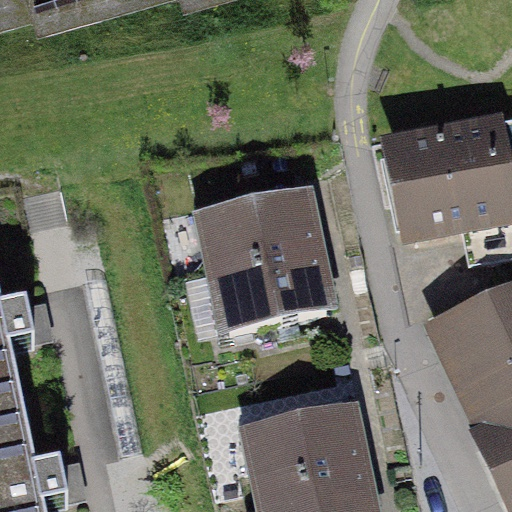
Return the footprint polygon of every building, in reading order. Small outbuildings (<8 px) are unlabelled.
[(0,0),(0,22),(21,18),(15,0),(0,0)] [(15,0),(21,18),(26,39),(175,1),(175,0),(15,0)] [(175,0),(175,1),(179,14),(232,0),(175,0)] [(511,171),(505,138),(386,162),(406,261),(511,240),(511,171)] [(197,232),(209,291),(324,268),(312,209),(197,232)] [(337,329),(324,268),(209,291),(221,352),(337,329)] [(511,300),(430,340),(511,508),(511,300)] [(0,425),(26,420),(0,301),(0,425)] [(0,511),(45,511),(26,420),(0,425),(0,511)] [(254,511),(255,511),(371,486),(358,427),(241,453),(254,511)] [(377,511),(371,486),(255,511),(377,511)]
